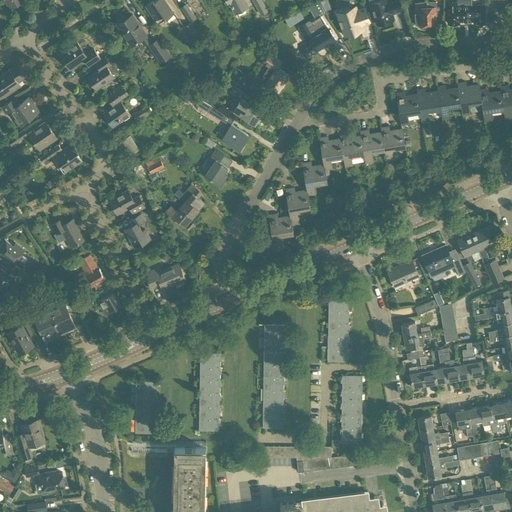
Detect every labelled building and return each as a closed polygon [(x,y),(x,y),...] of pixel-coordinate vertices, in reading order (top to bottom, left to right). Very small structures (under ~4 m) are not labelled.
[(5,0),(11,8),(23,0),(5,0)] [(152,0),(145,5),(158,24),(174,13),(164,0),(155,0),(153,2),(152,0)] [(226,0),(229,5),(230,5),(235,13),(245,8),(240,0),(226,0)] [(260,0),(253,0),(261,14),(267,11),(260,0)] [(318,0),(316,0),(307,6),(309,9),(314,6),(319,14),(323,11),(324,12),(324,11),(318,0)] [(380,0),(371,4),(378,24),(393,19),(391,13),(395,12),(395,13),(403,10),(399,0),(380,0)] [(485,23),(484,6),(464,6),(463,0),(448,0),(449,24),(459,24),(459,21),(470,20),(474,20),(474,23),(485,23)] [(426,3),(414,3),(415,25),(421,24),(421,25),(434,24),(434,18),(436,18),(436,6),(435,1),(426,2),(426,3)] [(186,3),(181,7),(190,20),(195,17),(186,3)] [(352,8),(336,13),(344,36),(359,30),(357,25),(360,24),(361,25),(369,22),(365,8),(353,12),(352,8)] [(132,14),(117,24),(131,45),(140,39),(144,45),(149,41),(145,35),(146,34),(132,14)] [(310,40),(300,46),(307,57),(317,51),(317,50),(327,43),(328,44),(336,40),(328,27),(321,16),(312,21),(313,24),(301,31),(307,40),(309,39),(310,40)] [(190,22),(184,26),(193,40),(199,35),(190,22)] [(158,38),(149,45),(161,62),(170,55),(158,38)] [(67,49),(60,54),(70,69),(84,60),(89,66),(100,58),(93,49),(85,54),(76,41),(66,48),(67,49)] [(260,80),(278,92),(281,86),(282,86),(289,75),(277,67),(281,61),(273,56),(272,57),(267,54),(263,62),(269,66),(264,73),(260,80)] [(99,69),(88,77),(96,90),(114,77),(107,67),(110,64),(106,58),(96,65),(99,69)] [(18,64),(0,76),(0,97),(1,99),(21,86),(19,82),(27,76),(18,64)] [(233,66),(225,79),(235,86),(237,83),(244,88),(251,78),(233,66)] [(465,82),(457,84),(458,88),(461,106),(462,114),(470,113),(468,104),(481,102),(479,90),(480,90),(479,84),(466,86),(465,82)] [(113,107),(103,113),(113,127),(131,115),(122,101),(130,96),(122,85),(106,96),(113,107)] [(445,85),(437,87),(437,91),(438,91),(441,109),(440,109),(442,118),(449,116),(448,108),(461,106),(458,88),(446,89),(445,85)] [(233,86),(230,91),(239,97),(242,92),(233,86)] [(508,86),(500,87),(501,91),(503,109),(504,118),(511,116),(511,108),(511,107),(511,89),(509,90),(508,86)] [(424,89),(417,90),(417,94),(420,112),(421,121),(429,120),(428,111),(440,109),(441,109),(438,91),(437,91),(425,93),(424,89)] [(479,90),(481,102),(484,121),(492,120),(490,111),(503,109),(501,91),(488,93),(488,89),(480,90),(479,90)] [(404,92),(396,93),(401,124),(408,123),(407,114),(420,112),(417,94),(405,96),(404,92)] [(195,96),(192,100),(197,103),(196,104),(217,117),(220,111),(195,96)] [(15,97),(1,107),(16,128),(39,112),(28,97),(19,103),(15,97)] [(241,97),(233,110),(241,115),(255,124),(263,110),(250,101),(249,102),(241,97)] [(147,107),(133,114),(136,121),(150,113),(153,111),(150,106),(147,107)] [(220,111),(217,117),(228,124),(221,136),(223,137),(222,138),(228,141),(227,142),(239,150),(248,134),(229,123),(232,118),(221,111),(220,111)] [(143,129),(148,126),(143,119),(129,129),(133,135),(123,142),(132,155),(140,149),(143,154),(151,149),(148,144),(151,142),(143,129)] [(46,122),(28,133),(39,150),(57,138),(46,122)] [(389,127),(381,128),(381,132),(384,150),(385,159),(393,158),(392,149),(405,147),(402,129),(389,131),(389,127)] [(23,130),(9,140),(12,146),(27,135),(23,130)] [(369,130),(360,131),(361,135),(364,153),(365,162),(373,161),(371,152),(384,150),(381,132),(369,134),(369,130)] [(348,133),(340,134),(341,138),(343,156),(345,165),(352,164),(351,155),(364,153),(361,135),(349,137),(348,133)] [(328,136),(320,138),(324,164),(324,169),(325,169),(332,167),(330,158),(343,156),(341,138),(328,140),(328,136)] [(208,138),(205,144),(211,148),(214,142),(208,138)] [(58,145),(41,157),(46,164),(54,159),(63,172),(82,160),(77,153),(78,152),(73,144),(63,151),(58,145)] [(212,165),(205,175),(210,178),(210,179),(211,180),(211,179),(220,185),(227,174),(224,172),(226,167),(227,167),(231,160),(214,148),(212,151),(214,152),(207,162),(212,165)] [(159,157),(152,160),(157,170),(164,167),(159,157)] [(157,170),(152,160),(145,163),(154,180),(160,177),(156,170),(157,170)] [(311,162),(302,163),(307,190),(308,194),(315,193),(313,184),(327,182),(325,169),(324,169),(324,164),(311,166),(311,162)] [(183,192),(178,198),(183,203),(180,206),(192,216),(204,202),(197,196),(201,191),(191,183),(183,192)] [(294,188),(286,190),(290,216),(291,220),(292,226),(299,225),(296,210),(310,208),(308,194),(307,190),(295,192),(294,188)] [(128,190),(109,200),(116,214),(129,207),(132,213),(145,207),(139,195),(133,199),(128,190)] [(171,206),(166,212),(171,216),(177,221),(178,220),(184,225),(183,226),(188,230),(195,222),(190,218),(192,216),(180,206),(177,210),(171,206)] [(133,224),(124,229),(134,248),(150,239),(145,229),(142,231),(138,224),(145,221),(144,219),(147,218),(144,212),(130,219),(133,224)] [(277,214),(268,215),(273,246),(281,245),(280,236),(293,234),(292,226),(291,220),(290,216),(277,218),(277,214)] [(61,218),(51,224),(56,233),(54,234),(58,242),(66,238),(71,247),(84,240),(73,218),(64,223),(61,218)] [(485,228),(471,234),(493,283),(503,278),(495,259),(490,261),(484,248),(493,244),(485,228)] [(471,234),(457,240),(465,257),(466,256),(468,261),(474,258),(474,261),(481,258),(492,283),(493,283),(471,234)] [(0,251),(9,258),(7,260),(13,264),(25,250),(15,242),(13,245),(5,238),(0,243),(0,251)] [(445,245),(422,255),(429,272),(452,261),(453,263),(459,261),(454,249),(448,252),(445,245)] [(89,255),(80,260),(85,269),(80,272),(88,287),(94,284),(97,290),(107,284),(104,278),(105,278),(99,269),(98,269),(89,255)] [(403,265),(387,272),(394,287),(419,276),(412,260),(402,264),(403,265)] [(470,262),(463,265),(475,287),(481,283),(470,262)] [(160,267),(145,274),(152,288),(161,284),(163,289),(186,279),(179,263),(161,270),(160,267)] [(15,265),(12,270),(23,279),(23,278),(28,282),(32,278),(15,265)] [(23,279),(12,270),(8,275),(19,284),(23,279)] [(61,284),(55,287),(62,299),(67,296),(61,284)] [(499,298),(496,298),(498,311),(511,308),(509,290),(498,292),(499,298)] [(438,291),(433,294),(438,304),(443,302),(438,291)] [(77,292),(71,295),(75,303),(81,300),(77,292)] [(113,292),(97,301),(105,315),(120,306),(113,292)] [(24,293),(16,297),(23,310),(30,306),(24,293)] [(89,295),(79,301),(83,307),(92,302),(89,295)] [(349,296),(329,296),(328,309),(348,310),(349,301),(350,301),(349,297),(349,296)] [(434,299),(415,307),(418,314),(437,306),(434,299)] [(64,302),(49,309),(60,334),(75,327),(64,302)] [(452,304),(439,306),(440,312),(453,310),(452,304)] [(22,325),(8,332),(19,353),(33,346),(28,335),(34,332),(21,307),(15,311),(22,325)] [(485,313),(474,315),(475,320),(499,315),(500,322),(511,320),(511,310),(511,308),(498,311),(493,311),(485,313)] [(49,309),(34,316),(46,341),(60,334),(49,309)] [(349,314),(348,310),(328,309),(328,322),(348,322),(348,314),(349,314)] [(453,310),(440,312),(441,318),(454,316),(453,310)] [(454,316),(441,318),(442,324),(455,322),(454,316)] [(496,331),(488,332),(489,337),(511,332),(511,320),(500,322),(502,329),(496,330),(496,331)] [(349,326),(348,322),(328,322),(328,335),(348,335),(348,327),(349,326)] [(415,322),(402,324),(404,336),(417,334),(415,322)] [(455,322),(442,324),(443,330),(456,328),(455,322)] [(284,325),(264,325),(264,338),(284,338),(284,330),(286,330),(284,326),(284,325)] [(456,328),(443,330),(444,336),(457,334),(456,328)] [(417,334),(404,336),(406,348),(424,345),(423,337),(431,336),(430,331),(422,333),(417,334)] [(511,332),(489,337),(490,342),(503,339),(505,346),(511,344),(511,332)] [(457,334),(444,336),(445,342),(458,339),(457,334)] [(349,339),(348,335),(328,335),(327,348),(347,348),(348,340),(349,339)] [(285,343),(285,342),(284,338),(264,338),(264,350),(284,351),(284,343),(285,343)] [(471,342),(466,343),(467,349),(468,358),(469,362),(472,377),(484,375),(481,360),(474,362),(471,342)] [(506,353),(492,356),(493,360),(502,359),(511,357),(511,344),(505,346),(506,353)] [(349,352),(347,348),(327,348),(327,361),(347,361),(347,353),(349,352)] [(463,363),(457,364),(460,379),(472,377),(469,362),(468,358),(467,349),(462,350),(463,358),(462,359),(463,363)] [(285,355),(284,351),(264,350),(264,363),(284,364),(284,356),(285,355)] [(418,351),(406,353),(407,359),(420,357),(418,351)] [(200,353),(200,366),(220,366),(220,358),(221,358),(220,353),(200,353)] [(421,365),(409,367),(412,387),(424,385),(422,370),(421,366),(426,365),(424,356),(420,357),(421,365)] [(503,367),(499,368),(500,372),(511,369),(511,357),(502,359),(503,367)] [(285,368),(284,364),(264,363),(263,376),(283,376),(283,368),(285,368)] [(457,364),(445,366),(448,381),(460,379),(457,364)] [(200,366),(200,379),(220,379),(220,371),(221,371),(220,366),(200,366)] [(445,366),(433,369),(436,383),(448,381),(445,366)] [(433,369),(422,370),(424,385),(436,383),(433,369)] [(342,388),(342,389),(362,389),(362,375),(342,375),(342,376),(341,380),(342,380),(342,388)] [(283,376),(263,376),(263,389),(283,389),(283,381),(284,381),(283,376)] [(200,379),(199,391),(219,392),(220,384),(221,383),(220,379),(200,379)] [(136,381),(136,394),(156,394),(156,386),(157,386),(156,382),(156,381),(136,381)] [(284,394),(284,393),(283,389),(263,389),(263,402),(283,402),(283,394),(284,394)] [(342,401),(341,401),(362,402),(362,389),(342,389),(341,392),(342,393),(342,401)] [(199,391),(199,404),(219,405),(219,396),(220,396),(219,392),(199,391)] [(136,394),(136,407),(155,407),(156,399),(157,399),(156,395),(156,394),(136,394)] [(341,414),(362,415),(362,402),(341,401),(340,405),(342,405),(341,414)] [(511,401),(503,403),(505,416),(511,415),(511,417),(511,401)] [(284,407),(283,402),(263,402),(263,415),(283,415),(283,407),(284,407)] [(503,403),(491,405),(494,418),(505,416),(503,403)] [(199,404),(199,417),(219,418),(219,409),(220,409),(219,405),(199,404)] [(480,407),(482,420),(483,426),(490,425),(491,432),(496,432),(494,423),(494,418),(491,405),(480,407)] [(136,407),(135,420),(155,420),(155,412),(157,412),(155,407),(136,407)] [(480,407),(468,409),(472,435),(473,442),(477,441),(476,435),(477,435),(476,427),(477,427),(476,421),(482,420),(480,407)] [(468,409),(456,411),(459,429),(466,428),(467,436),(472,435),(468,409)] [(451,412),(442,413),(444,425),(453,424),(451,412)] [(341,426),(341,427),(361,427),(362,415),(341,414),(340,418),(341,418),(341,426)] [(284,420),(283,415),(263,415),(262,428),(282,428),(282,420),(284,420)] [(431,415),(418,418),(420,429),(433,427),(431,415)] [(219,418),(199,417),(199,430),(219,430),(219,422),(220,422),(219,418)] [(155,420),(135,420),(135,433),(155,433),(155,425),(157,424),(155,420)] [(27,443),(20,445),(24,459),(32,457),(29,448),(45,443),(41,428),(39,429),(37,421),(22,426),(27,443)] [(361,427),(341,427),(340,431),(341,431),(341,439),(361,440),(361,427)] [(433,427),(420,429),(422,441),(448,437),(447,432),(439,433),(434,433),(433,427)] [(2,430),(0,430),(0,444),(0,445),(1,446),(5,445),(6,456),(13,455),(9,433),(3,435),(2,430)] [(448,437),(422,441),(424,453),(437,451),(436,444),(449,442),(448,437)] [(132,439),(132,451),(163,452),(164,440),(132,439)] [(498,440),(492,441),(495,454),(501,453),(498,440)] [(492,441),(486,442),(489,455),(495,454),(492,441)] [(486,442),(481,443),(483,456),(489,455),(486,442)] [(481,443),(475,444),(477,457),(483,456),(481,443)] [(475,444),(469,445),(471,458),(477,457),(475,444)] [(469,445),(463,446),(465,459),(471,458),(469,445)] [(463,446),(457,447),(459,459),(459,460),(465,459),(463,446)] [(204,511),(206,448),(174,447),(174,455),(173,511),(204,511)] [(501,457),(510,456),(511,455),(511,450),(509,451),(508,448),(500,449),(501,457)] [(437,451),(424,453),(426,465),(452,460),(451,456),(438,458),(437,451)] [(315,470),(314,459),(313,459),(308,460),(303,460),(304,471),(315,470)] [(452,460),(426,465),(428,477),(441,475),(440,468),(460,464),(459,460),(459,459),(452,460)] [(38,465),(25,468),(27,477),(34,475),(36,483),(39,483),(41,492),(66,487),(63,472),(57,473),(56,470),(40,474),(38,465)] [(494,475),(488,476),(491,488),(491,493),(494,508),(499,507),(499,510),(510,508),(508,498),(505,498),(504,491),(496,492),(495,488),(494,479),(494,475)] [(0,488),(8,493),(12,484),(0,477),(0,488)] [(465,480),(470,511),(482,510),(480,495),(473,496),(470,479),(465,480)] [(463,498),(456,499),(458,511),(468,511),(470,511),(465,480),(461,481),(461,485),(463,498)] [(445,483),(441,484),(442,488),(443,491),(442,491),(446,511),(458,511),(456,499),(455,495),(448,496),(447,487),(446,487),(445,483)] [(441,484),(434,485),(435,487),(435,492),(438,492),(442,491),(443,491),(442,488),(441,484)] [(439,502),(432,503),(433,511),(446,511),(442,491),(438,492),(439,502)] [(366,493),(302,501),(302,504),(302,511),(351,511),(367,510),(367,511),(384,511),(384,507),(380,508),(378,496),(367,498),(366,493)] [(491,493),(480,495),(482,510),(494,508),(491,493)] [(302,511),(302,504),(301,504),(296,505),(295,501),(280,503),(281,507),(281,511),(302,511)] [(45,502),(28,504),(28,511),(46,510),(45,502)]
